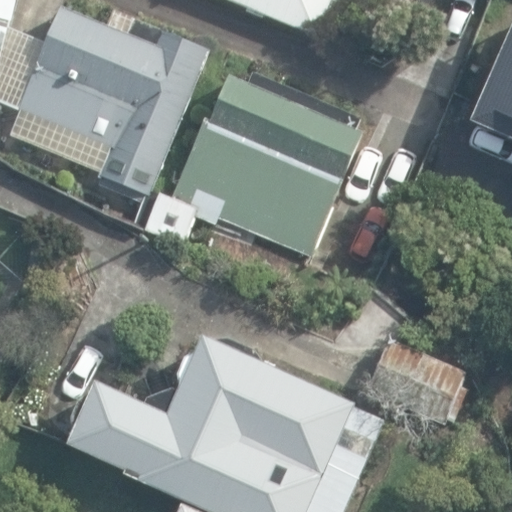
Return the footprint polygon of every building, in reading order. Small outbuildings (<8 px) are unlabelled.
[(0,0),(0,44),(8,0),(0,0)] [(333,0),(243,0),(319,32),(333,0)] [(199,56),(48,1),(0,112),(0,123),(151,195),(199,56)] [(511,42),(483,114),(511,125),(511,42)] [(355,123),(227,68),(176,188),(304,242),(355,123)] [(349,511),(391,414),(205,334),(167,411),(89,378),(61,442),(217,511),(349,511)]
